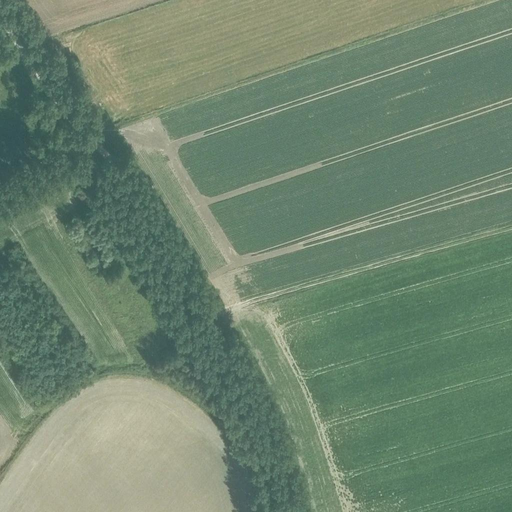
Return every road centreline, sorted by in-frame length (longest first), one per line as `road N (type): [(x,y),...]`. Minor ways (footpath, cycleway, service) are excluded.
road 1 (track): [(290,511),(242,371),(91,132)]
road 2 (track): [(91,132),(0,6)]
